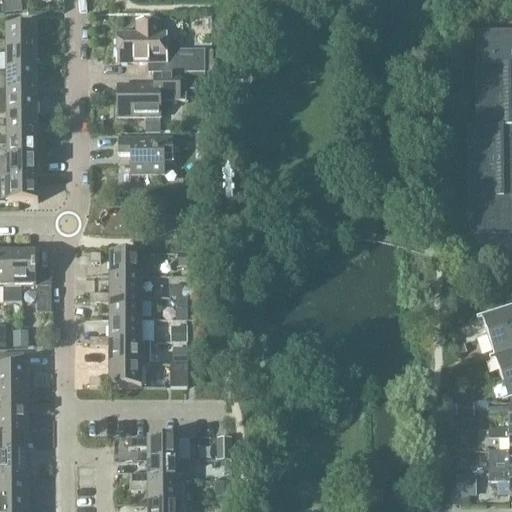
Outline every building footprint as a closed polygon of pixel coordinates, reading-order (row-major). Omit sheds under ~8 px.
[(5,17),(22,15),(20,1),(4,3),(5,17)] [(148,77),(179,77),(205,76),(204,54),(191,54),(166,54),(166,38),(158,38),(158,26),(137,26),(138,38),(118,39),(118,67),(148,66),(148,77)] [(0,53),(6,53),(36,53),(36,30),(6,31),(6,44),(0,43),(0,53)] [(511,35),(479,35),(479,72),(474,72),(476,133),(467,133),(469,219),(471,219),(471,236),(511,234),(511,35)] [(6,75),(37,74),(36,53),(6,53),(6,75)] [(0,74),(0,96),(37,96),(37,74),(6,75),(0,74)] [(205,93),(205,76),(179,77),(179,78),(154,78),(154,90),(118,90),(118,120),(145,120),(145,137),(160,137),(160,104),(180,104),(180,93),(205,93)] [(0,118),(7,118),(37,118),(37,96),(0,96),(0,118)] [(0,139),(37,140),(37,118),(7,118),(7,131),(0,130),(0,139)] [(208,152),(208,138),(210,138),(210,131),(199,132),(199,152),(208,152)] [(7,162),(37,161),(37,140),(0,139),(0,149),(7,149),(7,160),(7,162)] [(173,166),(173,141),(118,142),(118,161),(131,161),(130,180),(165,180),(165,166),(173,166)] [(7,162),(7,160),(0,160),(0,183),(38,183),(37,161),(7,162)] [(38,183),(0,183),(0,205),(13,206),(18,206),(38,205),(38,183)] [(205,212),(215,212),(215,198),(205,198),(205,212)] [(3,306),(12,306),(12,257),(0,257),(0,290),(3,291),(3,306)] [(12,257),(12,306),(21,306),(21,291),(37,290),(38,317),(51,316),(51,290),(51,275),(36,275),(35,257),(12,257)] [(101,266),(101,257),(90,258),(90,266),(101,266)] [(110,280),(142,280),(142,257),(110,257),(110,280)] [(193,258),(184,258),(184,271),(193,271),(193,258)] [(110,298),(100,298),(100,307),(110,307),(110,302),(142,302),(142,280),(110,280),(110,298)] [(182,290),(171,290),(171,302),(182,302),(182,292),(182,290)] [(193,292),(182,292),(182,302),(188,302),(193,302),(193,292)] [(90,307),(100,307),(100,298),(90,298),(90,307)] [(110,302),(110,307),(110,324),(142,324),(142,302),(110,302)] [(487,339),(511,331),(511,307),(476,319),(477,322),(482,321),(487,339)] [(187,324),(187,313),(175,313),(175,324),(187,324)] [(110,342),(100,342),(100,351),(110,351),(110,346),(142,346),(142,324),(110,324),(110,342)] [(187,331),(172,330),(172,345),(187,345),(187,331)] [(489,361),(511,353),(511,331),(487,339),(493,357),(489,359),(489,361)] [(26,341),(13,341),(13,350),(26,350),(26,341)] [(100,351),(100,342),(90,342),(90,351),(100,351)] [(150,346),(142,346),(110,346),(110,351),(110,368),(142,368),(150,368),(150,346)] [(465,347),(457,350),(460,357),(467,355),(465,347)] [(188,352),(173,352),(173,366),(188,366),(188,352)] [(500,380),(511,376),(511,353),(489,361),(490,363),(495,362),(500,380)] [(0,392),(28,392),(27,370),(23,370),(23,357),(0,357),(0,392)] [(142,391),(142,368),(110,368),(110,391),(142,391)] [(187,391),(188,369),(170,369),(170,391),(187,391)] [(511,376),(500,380),(506,398),(502,400),(503,403),(511,399),(511,376)] [(90,391),(100,391),(100,382),(90,382),(90,391)] [(0,414),(28,414),(28,392),(0,392),(0,414)] [(471,407),(456,407),(456,419),(473,419),(473,407),(471,407)] [(509,433),(511,432),(511,410),(488,411),(488,421),(508,421),(509,433)] [(0,436),(28,437),(28,414),(0,414),(0,436)] [(509,455),(511,454),(511,432),(509,433),(488,433),(488,443),(509,442),(509,455)] [(0,458),(28,459),(28,437),(0,436),(0,458)] [(232,441),(218,441),(218,463),(232,463),(232,441)] [(148,465),(178,464),(178,442),(128,442),(128,452),(148,452),(148,465)] [(497,476),(511,476),(511,454),(509,455),(489,455),(489,464),(497,464),(497,476)] [(469,457),(457,457),(457,469),(469,469),(469,457)] [(0,481),(28,481),(28,459),(0,458),(0,481)] [(128,486),(186,486),(186,464),(178,464),(148,465),(148,478),(128,478),(128,486)] [(511,476),(497,476),(478,477),(478,486),(489,486),(509,486),(509,500),(511,499),(511,476)] [(475,479),(457,479),(457,499),(475,499),(475,479)] [(0,503),(28,503),(28,481),(0,481),(0,503)] [(231,485),(216,485),(216,498),(231,498),(231,485)] [(179,507),(186,508),(186,486),(128,486),(129,495),(149,495),(149,508),(179,507)] [(0,511),(28,511),(28,503),(0,503),(0,511)]
